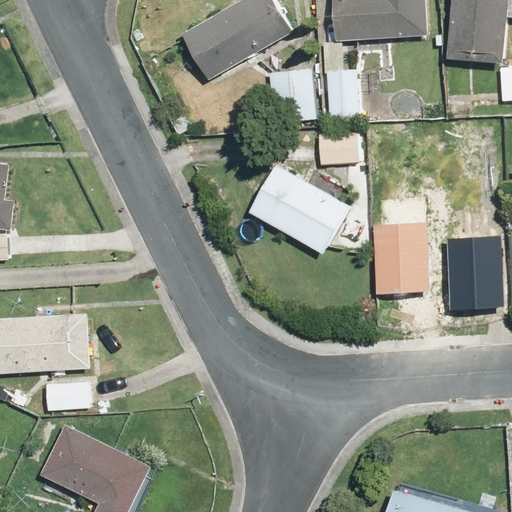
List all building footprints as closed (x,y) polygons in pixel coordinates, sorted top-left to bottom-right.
[(239,0),(185,31),(212,79),(295,32),(277,0),(239,0)] [(337,0),(340,40),(429,34),(426,0),(337,0)] [(511,0),(454,0),(449,58),(506,63),(511,0)] [(347,69),(346,45),(327,46),(331,123),(361,121),(359,68),(347,69)] [(313,55),(273,78),(274,119),(324,118),(324,54),(313,55)] [(511,67),(502,67),(502,101),(511,100),(511,67)] [(498,172),(498,124),(464,124),(464,172),(498,172)] [(363,132),(321,132),(321,163),(363,163),(363,132)] [(0,228),(13,230),(17,201),(8,200),(13,164),(0,161),(0,228)] [(277,164),(251,212),(328,255),(355,206),(277,164)] [(426,223),(372,226),(376,295),(430,292),(426,223)] [(0,260),(8,260),(6,234),(0,234),(0,260)] [(502,238),(447,241),(451,310),(506,307),(502,238)] [(89,313),(0,317),(0,373),(92,369),(89,313)] [(91,408),(90,383),(47,385),(49,411),(91,408)] [(131,511),(154,465),(67,424),(43,475),(101,502),(96,511),(131,511)] [(495,511),(398,484),(390,511),(495,511)]
